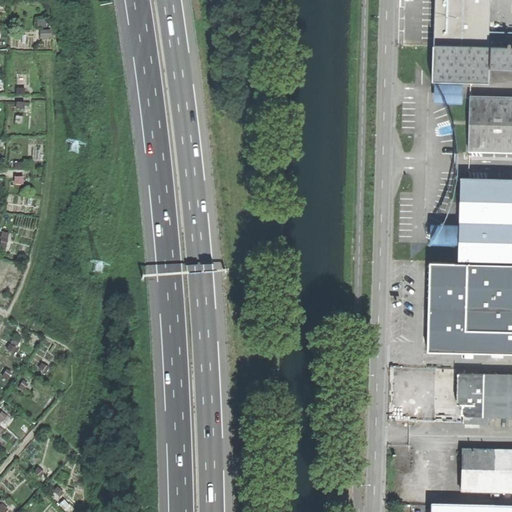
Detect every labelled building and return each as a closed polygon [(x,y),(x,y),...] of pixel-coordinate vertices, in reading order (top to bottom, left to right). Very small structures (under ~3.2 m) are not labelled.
[(436,0),(434,44),(511,46),(511,32),(489,32),(489,0),(436,0)] [(52,30),(40,30),(41,38),(52,38),(52,30)] [(511,46),(434,44),(433,44),(432,78),(488,80),(489,66),(511,66),(511,46)] [(511,97),(469,96),(469,117),(467,155),(511,155),(511,97)] [(511,178),(459,178),(457,260),(511,261),(511,178)] [(0,246),(7,248),(9,240),(1,239),(0,246)] [(511,263),(428,261),(427,311),(426,351),(511,352),(511,263)] [(14,354),(18,348),(10,343),(7,349),(14,354)] [(42,363),(39,368),(47,372),(50,367),(42,363)] [(7,380),(14,373),(8,368),(2,375),(7,380)] [(511,374),(463,374),(462,393),(460,393),(456,393),(456,400),(462,400),(462,405),(466,405),(465,416),(462,415),(462,423),(486,424),(487,416),(511,416),(511,374)] [(25,379),(19,387),(24,391),(30,383),(25,379)] [(30,457),(37,450),(32,446),(25,452),(30,457)] [(511,452),(462,451),(462,472),(461,492),(511,493),(511,452)] [(41,480),(46,475),(39,468),(34,472),(41,480)] [(62,476),(59,474),(48,485),(51,488),(62,476)] [(59,486),(54,491),(60,497),(65,493),(59,486)] [(72,506),(64,499),(59,504),(66,511),(72,506)]
